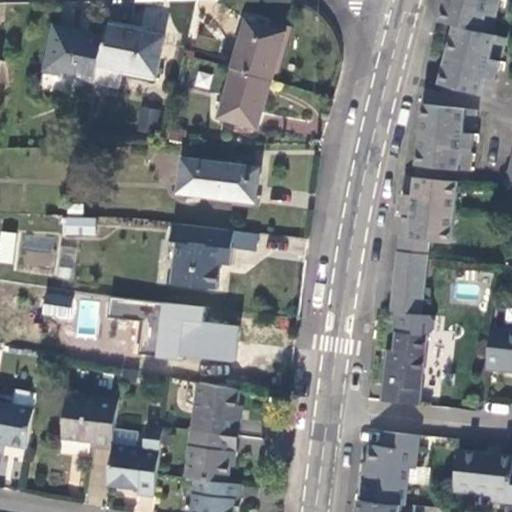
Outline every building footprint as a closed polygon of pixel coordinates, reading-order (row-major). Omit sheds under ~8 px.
[(455,25),(439,85),(490,98),(495,81),(484,78),(489,58),(491,54),(502,56),(506,39),(491,35),(495,18),(486,16),(489,0),(444,0),(439,22),(455,25)] [(499,0),(489,0),(486,16),(495,18),(499,0)] [(246,21),(232,70),(270,81),(285,32),(246,21)] [(164,38),(107,26),(105,38),(99,67),(155,78),(164,38)] [(46,72),(96,83),(99,67),(105,38),(55,27),(46,72)] [(500,60),(489,58),(484,78),(495,81),(500,60)] [(255,130),(270,81),(232,70),(218,118),(255,130)] [(457,170),(465,109),(423,105),(417,165),(448,169),(457,170)] [(138,106),(135,131),(156,133),(159,109),(138,106)] [(259,169),(181,159),(177,194),(255,204),(259,169)] [(417,165),(416,178),(447,181),(448,169),(417,165)] [(416,178),(405,176),(403,195),(412,196),(411,216),(410,222),(400,220),(398,238),(427,241),(450,244),(457,182),(447,181),(416,178)] [(401,215),(411,216),(412,196),(403,195),(401,215)] [(95,221),(68,220),(67,235),(95,236),(95,221)] [(189,226),(171,224),(169,240),(174,241),(169,283),(215,289),(218,264),(228,265),(232,231),(189,226)] [(0,230),(0,262),(13,264),(16,232),(0,230)] [(21,267),(54,268),(55,236),(22,235),(21,267)] [(398,238),(397,252),(426,255),(427,241),(398,238)] [(397,252),(390,313),(392,313),(420,316),(426,260),(426,255),(397,252)] [(48,297),(45,314),(72,318),(74,301),(48,297)] [(183,323),(200,325),(201,316),(176,312),(174,329),(182,330),(183,323)] [(383,386),(381,402),(418,407),(426,336),(443,338),(445,319),(420,316),(392,313),(389,332),(395,333),(393,351),(392,358),(385,358),(381,386),(383,386)] [(200,325),(183,323),(182,330),(174,329),(166,328),(163,354),(166,358),(176,359),(180,356),(235,362),(239,329),(200,325)] [(511,333),(490,332),(486,371),(511,373),(511,333)] [(200,383),(194,431),(239,437),(241,421),(236,420),(238,405),(240,390),(200,383)] [(0,442),(28,448),(37,396),(17,392),(14,405),(0,402),(0,442)] [(93,446),(114,448),(114,445),(120,399),(69,393),(64,438),(93,442),(93,446)] [(145,449),(114,445),(114,448),(109,486),(139,490),(139,494),(156,496),(159,474),(164,429),(148,427),(145,449)] [(194,431),(188,478),(197,479),(228,483),(230,467),(232,452),(237,453),(239,437),(194,431)] [(368,476),(365,500),(402,504),(406,505),(411,468),(416,469),(420,435),(383,431),(382,445),(372,445),(370,464),(368,476)] [(0,458),(0,476),(15,481),(23,452),(4,446),(0,458)] [(489,452),(459,449),(455,491),(491,495),(491,501),(511,503),(511,454),(502,454),(489,452)] [(197,479),(192,511),(234,511),(235,511),(236,500),(241,501),(243,485),(228,483),(197,479)] [(401,511),(402,504),(365,500),(361,499),(359,511),(401,511)]
